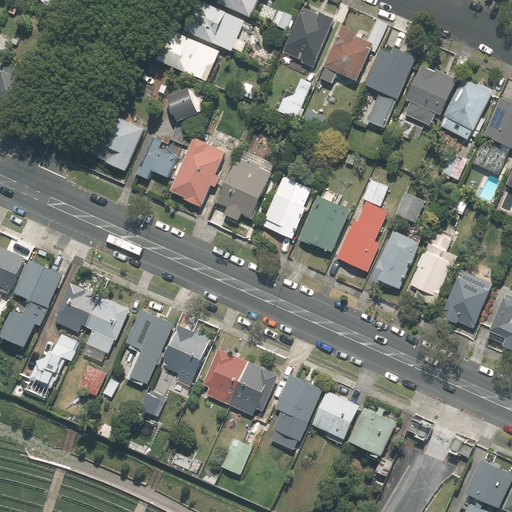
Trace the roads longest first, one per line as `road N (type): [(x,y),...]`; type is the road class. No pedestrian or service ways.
road 1 (secondary): [(511,406),(28,192)]
road 2 (residential): [(28,192),(95,34),(130,0)]
